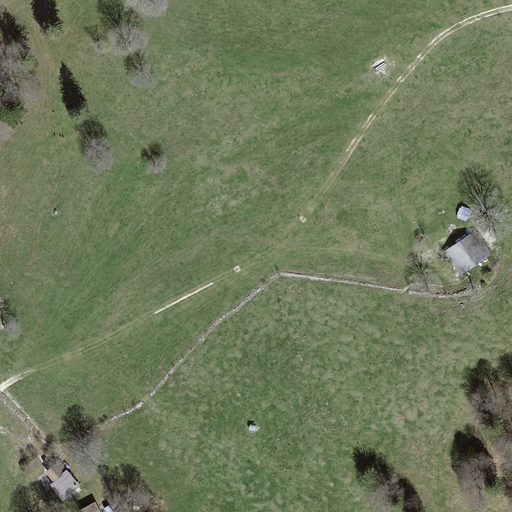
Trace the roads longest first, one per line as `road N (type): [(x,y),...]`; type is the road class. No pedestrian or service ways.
road 1 (track): [(6,386),(238,280),(318,202),(422,53),(461,25),(511,9)]
road 2 (track): [(491,202),(440,210),(374,257),(262,261)]
